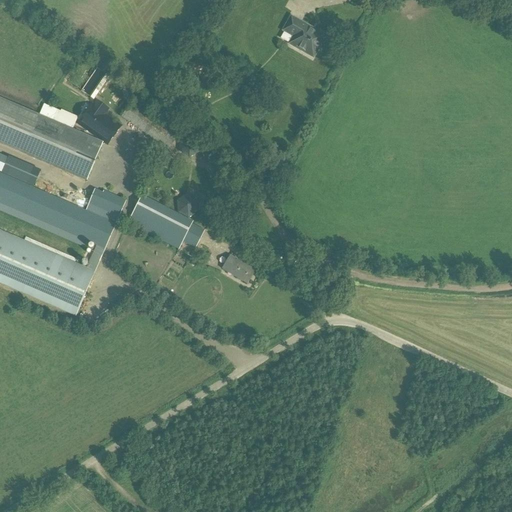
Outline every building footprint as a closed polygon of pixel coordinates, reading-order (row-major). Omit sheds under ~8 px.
[(292,18),(285,31),(295,37),(291,44),(304,52),(304,51),(314,57),(325,37),(292,18)] [(98,70),(83,92),(95,100),(110,78),(98,70)] [(179,78),(172,87),(180,92),(186,83),(179,78)] [(187,90),(181,97),(191,104),(196,97),(187,90)] [(0,140),(26,151),(26,152),(89,179),(103,145),(40,118),(0,101),(0,140)] [(134,102),(123,118),(169,151),(181,134),(166,124),(169,120),(143,101),(140,106),(134,102)] [(93,105),(79,124),(108,146),(122,127),(93,105)] [(180,140),(180,152),(190,158),(201,153),(201,141),(191,134),(180,140)] [(10,157),(2,176),(35,190),(43,171),(10,157)] [(0,175),(0,204),(96,246),(87,269),(95,272),(105,250),(107,250),(127,202),(104,192),(103,194),(95,191),(86,212),(35,190),(2,176),(0,175)] [(187,194),(178,201),(179,213),(189,218),(199,211),(198,198),(187,194)] [(184,242),(193,225),(194,223),(143,197),(130,224),(181,249),(184,242)] [(206,231),(193,225),(184,242),(197,249),(206,231)] [(0,230),(0,284),(75,317),(95,272),(87,269),(0,230)] [(232,256),(224,270),(248,284),(256,271),(232,256)]
